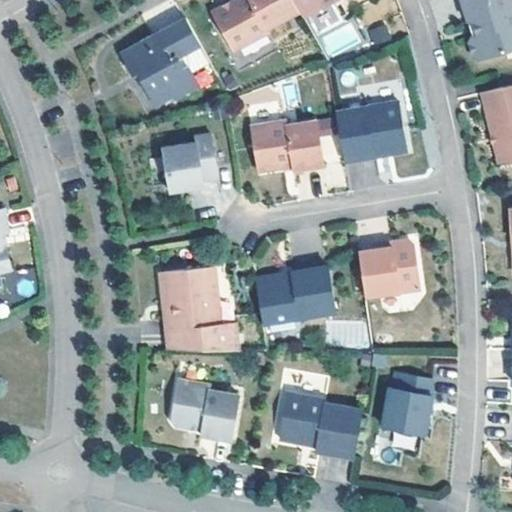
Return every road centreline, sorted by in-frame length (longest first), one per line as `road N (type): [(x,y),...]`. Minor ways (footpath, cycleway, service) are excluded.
road 1 (residential): [(58,471),(67,355),(59,255),(32,141),(0,62)]
road 2 (residential): [(458,511),(470,369),(458,188)]
road 3 (residential): [(458,188),(236,224)]
road 4 (residential): [(458,188),(409,0)]
road 5 (residential): [(58,471),(225,511)]
